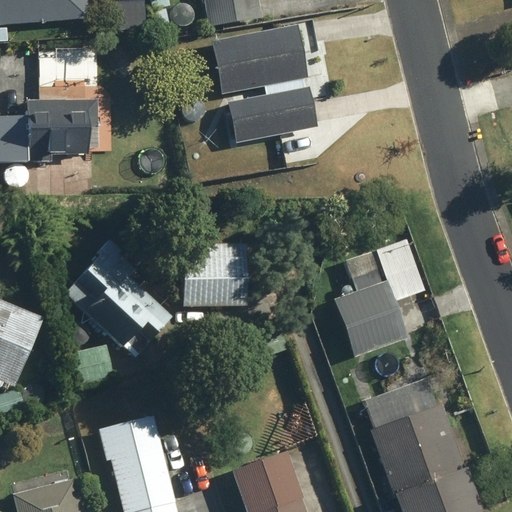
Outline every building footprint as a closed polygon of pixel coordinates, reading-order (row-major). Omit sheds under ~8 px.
[(83,0),(0,0),(0,28),(86,22),(83,0)] [(200,0),(205,29),(259,21),(255,0),(200,0)] [(164,18),(162,6),(151,8),(153,20),(164,18)] [(139,11),(115,12),(116,28),(139,28),(139,11)] [(294,28),(208,46),(219,98),(261,89),(262,95),(302,87),(301,83),(305,82),(294,28)] [(192,78),(177,79),(178,94),(193,93),(192,78)] [(263,99),(225,107),(233,147),(314,130),(305,90),(302,90),(302,87),(262,95),(263,99)] [(0,120),(0,165),(47,165),(47,157),(83,157),(84,134),(94,134),(94,103),(23,103),(23,120),(0,120)] [(61,299),(132,361),(160,328),(117,290),(131,275),(114,259),(116,256),(105,246),(93,259),(96,260),(61,299)] [(180,311),(242,311),(242,250),(180,250),(180,311)] [(354,297),(331,305),(352,361),(404,341),(376,269),(348,280),(354,297)] [(37,326),(0,309),(0,392),(1,390),(8,393),(37,326)] [(278,327),(254,334),(261,356),(285,349),(278,327)] [(103,348),(66,356),(74,390),(110,382),(103,348)] [(15,392),(0,397),(0,420),(22,411),(15,392)] [(244,428),(231,398),(212,406),(225,436),(244,428)] [(394,511),(476,511),(438,409),(366,435),(394,511)] [(150,420),(79,438),(87,470),(108,465),(119,511),(157,511),(172,509),(150,420)] [(300,511),(281,460),(228,480),(239,511),(300,511)] [(78,511),(71,483),(10,498),(13,511),(78,511)]
